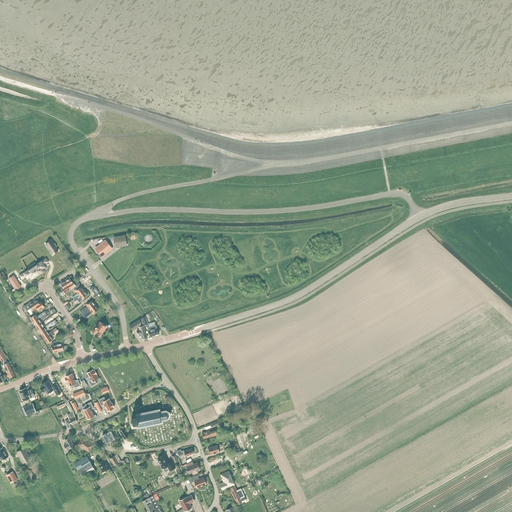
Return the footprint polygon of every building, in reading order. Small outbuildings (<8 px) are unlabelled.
[(125,236),(114,238),(116,247),(126,245),(125,236)] [(53,254),(58,251),(51,241),(46,244),(53,254)] [(102,255),(111,248),(105,241),(96,248),(102,255)] [(46,259),(33,267),(38,275),(45,270),(44,268),(45,266),(44,265),(48,262),(46,259)] [(33,267),(20,276),(22,279),(26,276),(28,278),(29,277),(31,279),(38,275),(33,267)] [(21,287),(14,276),(9,279),(16,290),(21,287)] [(71,289),(74,288),(80,284),(78,281),(74,283),(73,281),(74,280),(71,276),(69,277),(68,277),(66,278),(65,280),(71,289)] [(64,294),(71,289),(65,280),(63,281),(62,281),(60,282),(60,283),(61,284),(60,284),(62,288),(61,288),(63,291),(62,291),(63,292),(64,294)] [(85,291),(82,287),(80,284),(74,288),(78,293),(73,297),(74,299),(75,298),(85,291)] [(76,298),(74,299),(76,301),(77,300),(79,302),(82,299),(83,300),(85,298),(85,297),(88,295),(85,291),(76,298)] [(17,305),(19,303),(13,293),(10,295),(17,305)] [(39,302),(38,301),(40,299),(38,297),(37,299),(36,298),(34,299),(34,300),(32,301),(33,302),(39,311),(45,307),(41,301),(39,302)] [(28,304),(24,306),(27,310),(30,309),(34,314),(39,311),(33,302),(32,301),(32,302),(31,302),(29,303),(28,304)] [(83,315),(96,305),(93,301),(89,303),(89,302),(86,304),(88,307),(87,308),(86,307),(80,312),(83,315)] [(96,305),(83,315),(85,318),(91,314),(90,313),(92,312),(94,314),(96,312),(96,311),(99,309),(96,305)] [(109,318),(115,314),(110,307),(106,309),(109,313),(107,315),(109,318)] [(33,322),(46,313),(45,312),(45,311),(39,315),(38,316),(36,314),(30,318),(33,322)] [(48,316),(46,314),(46,313),(33,322),(36,326),(42,322),(41,320),(48,316)] [(148,338),(144,326),(142,318),(140,319),(130,326),(133,331),(142,325),(142,327),(139,328),(139,330),(137,330),(138,335),(141,334),(142,339),(148,338)] [(36,326),(39,331),(53,321),(51,319),(51,320),(50,320),(45,323),(46,323),(44,325),(42,322),(36,326)] [(53,321),(39,331),(42,335),(48,331),(50,329),(49,327),(51,326),(52,327),(55,325),(57,323),(55,320),(53,321)] [(99,331),(104,324),(100,322),(93,332),(95,334),(98,330),(99,331)] [(100,337),(103,333),(108,326),(105,324),(105,325),(104,324),(99,331),(100,332),(98,336),(100,337)] [(151,337),(155,335),(159,334),(157,328),(156,325),(148,328),(151,337)] [(48,331),(42,335),(47,343),(53,339),(51,337),(55,334),(56,336),(60,333),(58,330),(57,330),(56,328),(49,333),(48,331)] [(59,351),(61,351),(67,350),(67,346),(64,346),(63,343),(62,343),(62,340),(56,341),(59,351)] [(15,376),(12,368),(9,362),(4,364),(10,378),(15,376)] [(93,369),(87,373),(91,379),(88,381),(91,387),(97,384),(95,381),(99,379),(96,374),(97,374),(95,370),(94,370),(93,369)] [(66,377),(65,378),(67,382),(68,382),(70,386),(73,385),(75,388),(81,386),(78,379),(75,381),(72,374),(66,376),(66,377)] [(61,393),(56,384),(53,386),(51,382),(50,383),(48,380),(42,384),(43,386),(40,387),(43,392),(45,391),(47,394),(54,390),(57,395),(61,393)] [(35,396),(31,389),(27,391),(26,388),(20,390),(24,401),(35,396)] [(75,395),(74,395),(75,399),(85,394),(83,390),(75,394),(75,395)] [(104,397),(98,400),(101,406),(104,405),(108,411),(114,408),(113,407),(114,407),(112,403),(111,403),(109,399),(106,400),(104,397)] [(67,400),(65,401),(71,413),(73,412),(71,408),(67,400)] [(83,410),(88,419),(94,416),(91,409),(94,408),(91,402),(85,405),(86,406),(87,408),(83,410)] [(33,405),(24,409),(27,415),(36,412),(33,405)] [(165,411),(160,413),(159,411),(136,415),(137,418),(131,419),(133,425),(138,424),(139,427),(161,422),(161,420),(167,419),(168,418),(169,417),(169,416),(169,415),(169,414),(169,413),(168,413),(168,412),(167,412),(166,411),(165,411)] [(77,422),(74,413),(73,412),(71,413),(67,415),(69,419),(65,421),(69,428),(74,426),(73,424),(77,422)] [(125,440),(129,437),(124,429),(120,431),(125,440)] [(204,439),(218,434),(217,430),(211,433),(210,431),(202,433),(204,439)] [(115,439),(111,431),(106,434),(103,435),(107,443),(115,439)] [(89,452),(93,445),(82,437),(77,445),(89,452)] [(75,447),(74,446),(69,438),(65,440),(67,444),(64,445),(67,450),(67,449),(70,454),(75,447)] [(218,448),(222,447),(221,444),(209,448),(211,454),(220,452),(218,448)] [(0,456),(2,460),(8,457),(3,447),(0,449),(0,456)] [(23,463),(31,459),(24,448),(17,452),(23,463)] [(179,457),(185,454),(186,456),(194,453),(192,449),(184,452),(184,451),(182,451),(181,450),(177,451),(179,457)] [(114,465),(121,461),(117,455),(110,459),(114,465)] [(165,455),(158,458),(163,468),(168,466),(170,471),(175,468),(172,461),(169,463),(165,455)] [(91,463),(88,458),(87,456),(74,463),(78,470),(91,463)] [(103,472),(110,468),(105,459),(98,463),(103,472)] [(187,466),(186,467),(189,474),(190,474),(193,472),(194,475),(194,474),(197,473),(198,473),(197,471),(200,469),(200,470),(200,469),(197,462),(197,463),(194,464),(193,462),(192,462),(187,464),(188,466),(187,467),(187,466)] [(95,470),(91,464),(91,463),(78,470),(82,477),(95,470)] [(237,490),(235,486),(234,486),(234,485),(235,484),(229,471),(221,474),(224,482),(220,484),(222,490),(230,487),(230,488),(229,488),(237,505),(246,500),(241,489),(237,490)] [(19,482),(13,472),(7,475),(11,483),(14,482),(15,484),(19,482)] [(198,475),(189,479),(191,484),(193,484),(192,482),(195,482),(197,488),(199,487),(199,488),(202,487),(202,486),(206,484),(204,477),(200,479),(198,475)] [(146,499),(153,495),(151,492),(150,493),(147,488),(146,489),(148,494),(145,495),(146,499)] [(187,496),(179,501),(185,511),(187,510),(188,511),(191,510),(191,508),(193,507),(191,503),(195,501),(192,495),(188,497),(187,496)] [(160,511),(152,496),(143,501),(149,511),(147,511),(160,511)]
